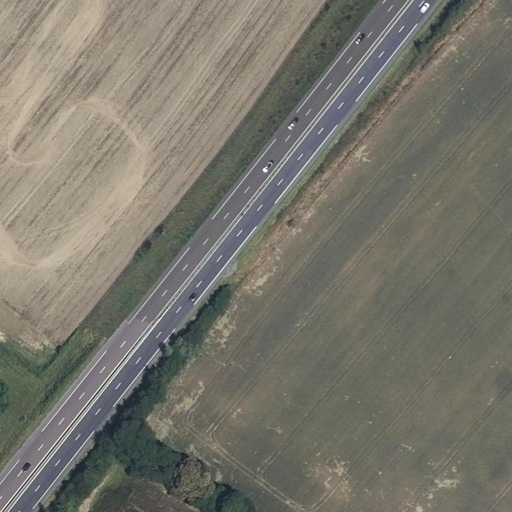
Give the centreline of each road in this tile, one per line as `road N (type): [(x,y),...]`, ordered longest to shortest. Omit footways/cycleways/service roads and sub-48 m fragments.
road 1 (motorway): [(23,511),(428,0)]
road 2 (motorway): [(396,0),(0,497)]
